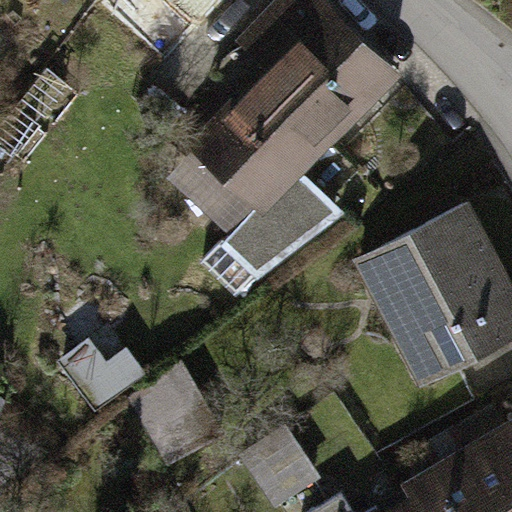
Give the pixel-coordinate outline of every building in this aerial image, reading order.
[(149,0),(210,46),(245,0),(149,0)] [(222,160),(270,206),(309,166),(406,65),(338,0),(292,0),(263,31),(306,73),(222,160)] [(270,206),(222,160),(189,195),(236,241),(270,206)] [(270,206),(236,241),(267,268),(352,206),(309,166),(270,206)] [(435,371),(511,331),(511,237),(496,207),(381,266),(435,371)] [(235,430),(195,366),(141,399),(181,464),(235,430)] [(120,403),(104,374),(69,394),(85,422),(120,403)] [(287,502),(331,474),(303,431),(260,459),(287,502)] [(408,511),(511,511),(511,436),(437,476),(446,492),(408,511)]
